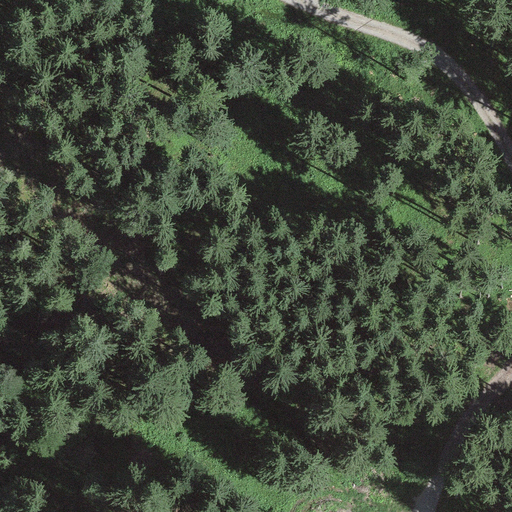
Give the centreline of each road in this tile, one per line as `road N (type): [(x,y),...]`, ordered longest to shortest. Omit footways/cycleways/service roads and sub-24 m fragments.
road 1 (track): [(511,152),(444,57),(306,0)]
road 2 (track): [(420,511),(465,424),(511,365)]
